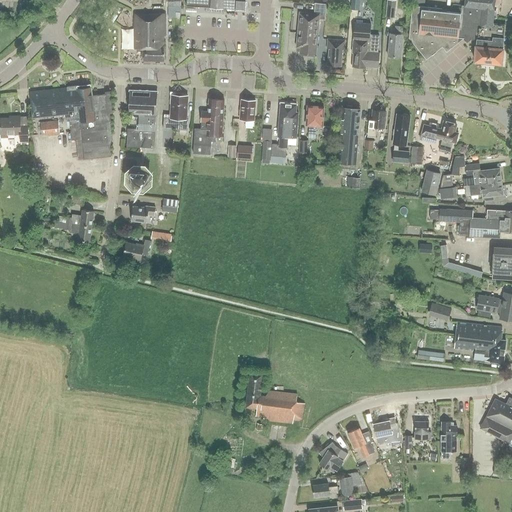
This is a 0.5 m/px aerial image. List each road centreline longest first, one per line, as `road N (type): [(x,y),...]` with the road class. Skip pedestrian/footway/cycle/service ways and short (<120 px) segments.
road 1 (residential): [(286,511),(298,462),(328,422),(368,403),(500,389),(511,378)]
road 2 (unclassified): [(510,119),(435,96),(291,83),(261,66)]
road 3 (residential): [(100,268),(122,72)]
road 4 (unclassified): [(261,66),(202,62),(175,73),(122,72)]
